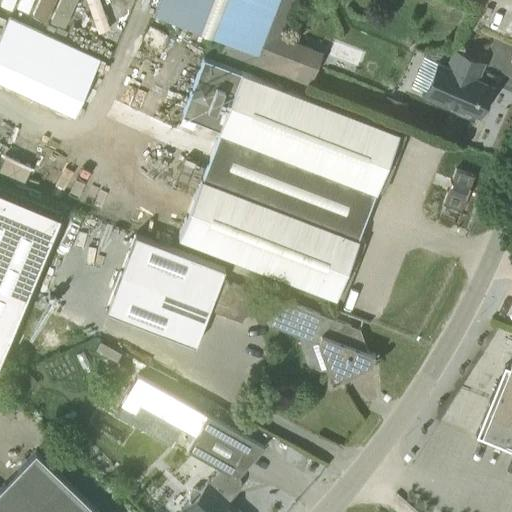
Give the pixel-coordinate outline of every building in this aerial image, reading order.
[(14,0),(10,9),(40,22),(49,0),(14,0)] [(80,0),(73,19),(118,37),(131,4),(121,0),(80,0)] [(228,39),(258,51),(266,30),(277,0),(156,0),(153,11),(223,38),(228,39)] [(228,39),(223,51),(309,84),(317,65),(308,61),(313,48),(277,34),(266,30),(258,51),(228,39)] [(477,79),(484,62),(455,50),(449,65),(438,60),(423,93),(443,102),(464,111),(465,109),(479,115),(489,92),(483,89),(486,83),(477,79)] [(383,189),(403,136),(398,134),(399,131),(287,89),(204,57),(182,114),(220,128),(219,129),(220,130),(202,177),(201,177),(178,235),(332,294),(336,296),(337,294),(342,296),(363,242),(357,240),(358,237),(357,237),(376,190),(377,187),(383,189)] [(384,95),(379,107),(402,117),(407,104),(384,95)] [(0,215),(4,219),(21,199),(0,181),(0,215)] [(0,293),(24,302),(44,249),(2,234),(0,239),(0,293)] [(254,291),(221,278),(221,277),(157,253),(133,316),(197,341),(209,308),(242,321),(244,315),(252,312),(255,304),(251,296),(254,291)] [(368,351),(360,328),(349,324),(281,298),(272,325),(317,341),(328,371),(345,377),(372,362),(375,354),(368,351)] [(511,361),(504,380),(499,378),(476,435),(511,450),(511,361)] [(238,476),(257,442),(206,412),(186,448),(221,468),(238,476)] [(0,511),(99,511),(35,450),(0,486),(0,511)] [(239,489),(241,485),(241,481),(240,478),(238,476),(221,468),(201,488),(199,488),(195,488),(192,489),(190,493),(190,496),(190,499),(177,511),(240,511),(228,501),(239,489)]
